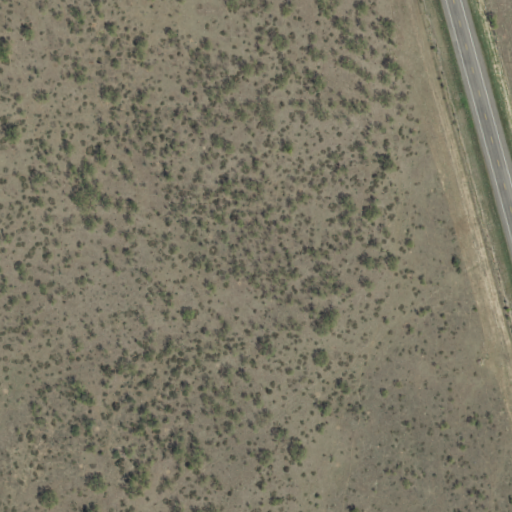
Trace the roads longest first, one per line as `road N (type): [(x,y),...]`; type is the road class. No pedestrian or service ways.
road 1 (residential): [(511,231),(408,288),(164,511)]
road 2 (primary): [(511,214),(454,0)]
